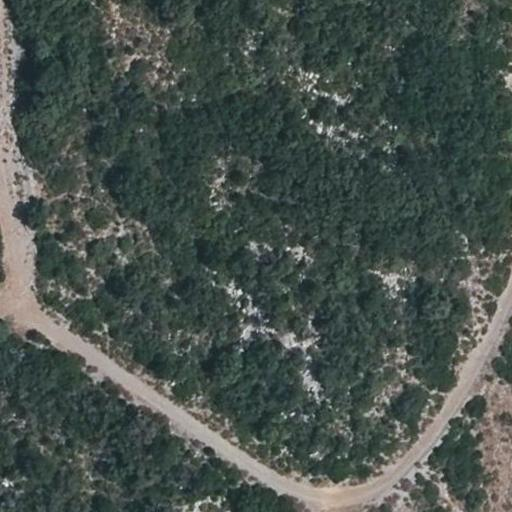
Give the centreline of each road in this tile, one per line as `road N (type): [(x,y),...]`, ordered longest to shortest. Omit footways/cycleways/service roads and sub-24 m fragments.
road 1 (track): [(0,310),(32,318),(317,499),(372,492),(419,455),(460,400),(511,294)]
road 2 (track): [(32,318),(0,138)]
